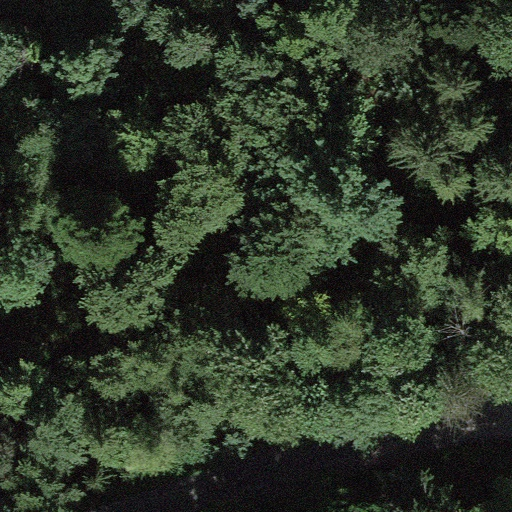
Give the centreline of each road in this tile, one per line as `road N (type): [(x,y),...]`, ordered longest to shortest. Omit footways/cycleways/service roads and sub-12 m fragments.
road 1 (track): [(0,377),(419,201),(511,171)]
road 2 (tertiary): [(163,511),(511,409)]
